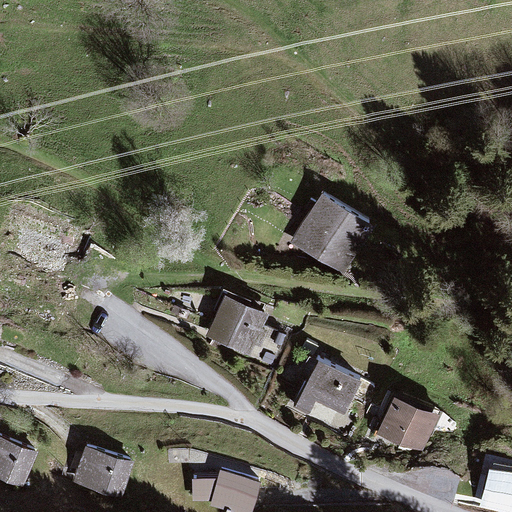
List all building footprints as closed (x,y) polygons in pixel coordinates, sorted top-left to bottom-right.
[(370,225),(317,190),(286,238),(339,272),(370,225)] [(276,310),(232,289),(210,334),(253,355),(276,310)] [(370,378),(329,354),(300,405),(315,414),(323,401),(349,415),(370,378)] [(448,411),(404,391),(388,426),(432,446),(448,411)] [(37,446),(0,431),(0,475),(22,484),(37,446)] [(138,457),(87,443),(76,482),(127,496),(138,457)] [(511,460),(505,455),(492,474),(511,488),(511,460)] [(256,511),(266,475),(224,464),(214,505),(240,511),(256,511)]
